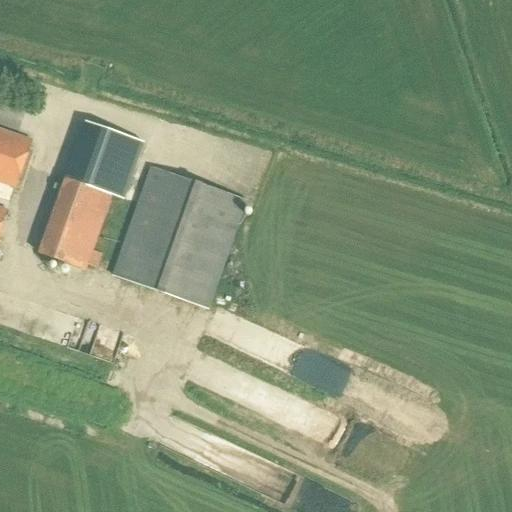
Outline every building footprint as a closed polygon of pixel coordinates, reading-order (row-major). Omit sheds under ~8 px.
[(64,181),(111,197),(124,202),(145,142),(84,121),(64,181)] [(0,232),(7,210),(0,207),(0,183),(15,188),(31,141),(0,130),(0,232)] [(209,311),(247,202),(150,168),(111,276),(209,311)] [(96,270),(100,257),(92,254),(111,197),(64,181),(37,255),(86,272),(88,267),(96,270)] [(82,316),(79,349),(102,351),(105,318),(82,316)] [(102,349),(101,359),(124,360),(124,350),(102,349)]
